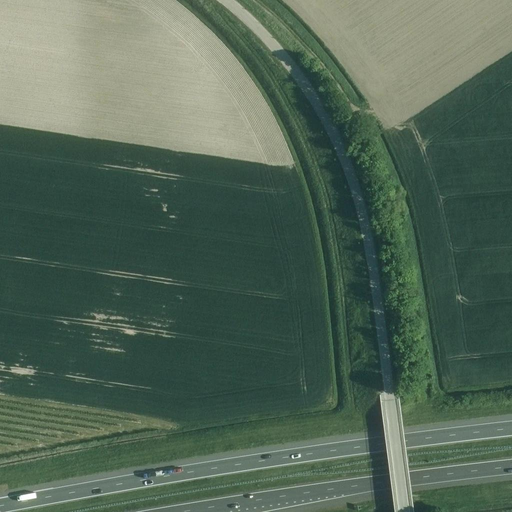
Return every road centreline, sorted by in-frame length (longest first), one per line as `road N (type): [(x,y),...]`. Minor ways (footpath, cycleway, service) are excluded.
road 1 (unclassified): [(404,511),(362,204),(316,100),(274,41),(225,0)]
road 2 (motorway): [(511,428),(0,507)]
road 3 (motorway): [(193,511),(511,467)]
